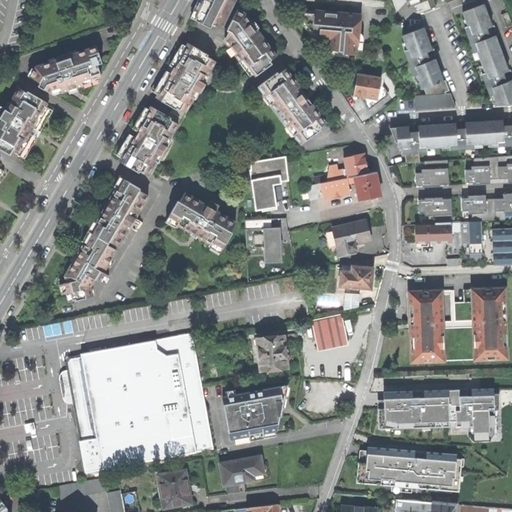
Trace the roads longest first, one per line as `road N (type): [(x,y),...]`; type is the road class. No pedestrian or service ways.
road 1 (residential): [(266,0),(374,150),(397,223),(370,372),(322,511)]
road 2 (residential): [(0,309),(177,0)]
